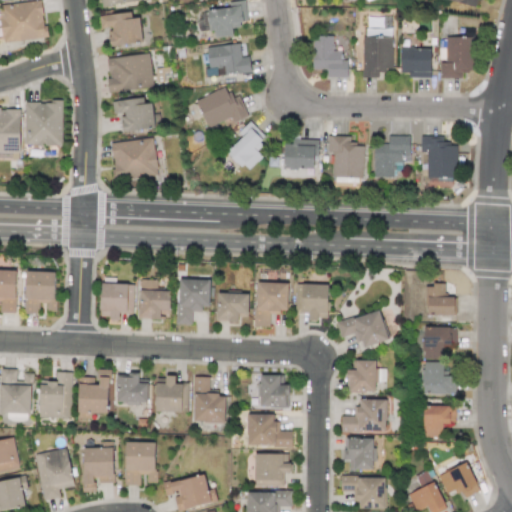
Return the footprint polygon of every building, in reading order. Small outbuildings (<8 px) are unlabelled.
[(45,38),(41,0),(0,4),(0,17),(2,42),(45,38)] [(246,24),(244,0),(227,2),(228,8),(208,10),(210,38),(232,36),(231,25),(246,24)] [(139,17),(131,18),(130,12),(98,15),(100,29),(108,28),(110,46),(141,43),(139,17)] [(347,77),(347,59),(341,59),(340,50),(333,51),(333,36),(311,36),(312,69),(326,69),(326,77),(347,77)] [(362,36),(362,77),(377,77),(377,70),(391,70),(391,36),(362,36)] [(445,63),(440,63),(439,78),(461,78),(462,70),(475,70),(475,37),(445,37),(445,63)] [(250,72),(249,57),(240,57),(239,44),(206,46),(208,68),(223,67),(224,74),(250,72)] [(430,78),(431,48),(400,48),(399,72),(408,73),(408,77),(430,78)] [(106,58),(109,92),(152,88),(149,54),(106,58)] [(230,118),(232,122),(247,116),(238,95),(231,98),(226,86),(195,100),(207,127),(230,118)] [(151,103),(144,104),(143,97),(111,101),(113,115),(119,114),(122,132),(154,128),(151,103)] [(62,102),(24,101),(23,144),(61,145),(62,102)] [(20,109),(0,108),(0,152),(19,153),(20,109)] [(266,138),(249,122),(237,133),(241,137),(226,152),(247,172),(262,156),(254,150),(266,138)] [(350,136),(327,136),(327,152),(332,152),(331,177),(362,178),(363,145),(349,144),(350,136)] [(409,163),(409,136),(387,136),(387,145),(373,144),(372,178),(394,178),(394,163),(409,163)] [(455,141),(443,141),(443,137),(419,137),(420,152),(426,152),(426,177),(456,177),(455,141)] [(110,142),(114,180),(156,175),(153,138),(110,142)] [(283,144),(283,168),(314,169),(315,139),(292,138),(291,144),(283,144)] [(0,312),(15,313),(16,270),(0,270),(0,312)] [(24,313),(38,314),(39,303),(46,303),(46,311),(54,311),(55,272),(25,271),(24,313)] [(169,311),(170,290),(157,290),(157,280),(139,279),(138,318),(160,319),(160,310),(169,311)] [(209,280),(177,279),(176,324),(191,324),(191,310),(209,310),(209,280)] [(254,327),(269,327),(269,312),(287,312),(287,283),(255,282),(254,327)] [(133,284),(100,283),(99,318),(119,318),(119,312),(132,313),(133,284)] [(294,313),(307,313),(307,319),(326,319),(327,285),(295,284),(294,313)] [(444,284),(425,285),(426,316),(454,315),(453,297),(444,297),(444,284)] [(216,322),(237,322),(237,313),(247,313),(248,294),(217,293),(216,322)] [(387,340),(378,309),(335,323),(340,338),(355,333),(360,348),(387,340)] [(449,327),(422,327),(423,359),(442,358),(441,348),(450,348),(449,327)] [(374,392),(375,361),(353,360),(352,370),(347,369),(346,391),(374,392)] [(423,394),(455,395),(455,376),(442,376),(442,362),(423,362),(423,394)] [(0,413),(31,413),(31,373),(23,373),(23,381),(16,381),(16,369),(0,369),(0,413)] [(90,413),(107,414),(108,370),(96,369),(96,377),(78,377),(76,418),(90,419),(90,413)] [(39,380),(39,417),(70,418),(71,372),(55,372),(55,381),(39,380)] [(116,372),(115,402),(147,403),(147,383),(138,383),(138,373),(116,372)] [(155,411),(187,412),(188,384),(174,383),(174,376),(164,375),(164,383),(155,383),(155,411)] [(288,384),(281,384),(281,375),(258,375),(258,407),(288,407),(288,384)] [(209,377),(193,376),(192,422),(224,423),(225,394),(209,394),(209,377)] [(385,400),(359,399),(359,406),(353,406),(353,416),(340,416),(340,431),(385,432),(385,400)] [(442,437),(441,423),(454,423),(454,405),(422,406),(423,437),(442,437)] [(273,414),(246,414),(246,446),(291,445),(291,430),(278,431),(278,421),(273,421),(273,414)] [(0,471),(19,468),(13,437),(0,439),(0,471)] [(371,438),(344,439),(344,460),(348,460),(349,470),(372,469),(371,438)] [(125,486),(139,485),(139,474),(146,474),(146,483),(155,483),(154,442),(124,442),(125,486)] [(83,492),(95,491),(95,483),(113,482),(112,447),(82,448),(83,492)] [(43,500),(59,497),(57,489),(73,486),(65,448),(34,454),(43,500)] [(283,486),(282,473),(289,472),(288,453),(253,454),(254,486),(283,486)] [(463,497),(477,492),(467,463),(438,473),(444,494),(460,489),(463,497)] [(177,511),(210,503),(203,474),(162,484),(165,496),(173,494),(177,511)] [(0,511),(24,508),(21,489),(26,489),(24,476),(0,480),(0,511)] [(383,477),(339,476),(339,491),(354,491),(354,508),(383,509),(383,477)] [(407,494),(416,511),(426,506),(429,511),(437,511),(446,508),(432,481),(407,494)] [(291,507),(291,492),(245,491),(245,511),(277,511),(277,506),(291,507)]
